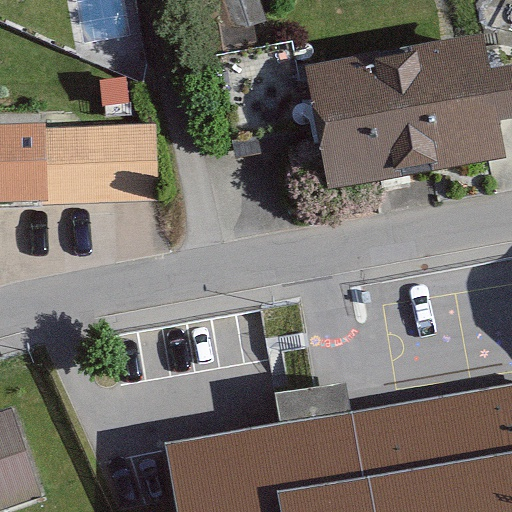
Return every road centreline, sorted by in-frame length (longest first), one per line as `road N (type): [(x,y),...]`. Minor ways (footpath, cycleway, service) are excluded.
road 1 (residential): [(204,267),(511,213)]
road 2 (residential): [(155,0),(204,267)]
road 3 (residential): [(0,314),(204,267)]
